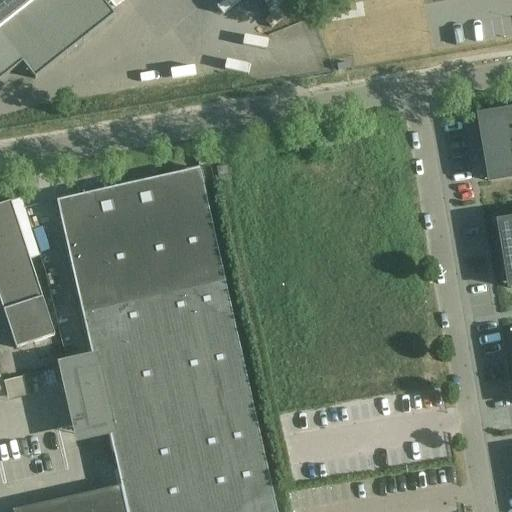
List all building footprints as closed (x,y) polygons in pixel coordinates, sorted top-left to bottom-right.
[(0,0),(0,86),(22,69),(34,84),(114,21),(102,5),(108,0),(0,0)] [(488,181),(488,183),(511,178),(511,113),(477,119),(477,121),(479,120),(489,181),(488,181)] [(196,156),(199,167),(210,165),(207,154),(196,156)] [(227,167),(220,169),(216,169),(220,188),(231,186),(227,167)] [(107,425),(126,511),(276,511),(200,170),(57,203),(94,369),(76,373),(88,429),(107,425)] [(0,206),(0,301),(3,312),(42,299),(11,203),(0,206)] [(498,223),(510,290),(511,290),(511,288),(511,287),(511,222),(500,224),(500,222),(498,223)] [(42,299),(3,312),(16,350),(54,337),(42,299)]
